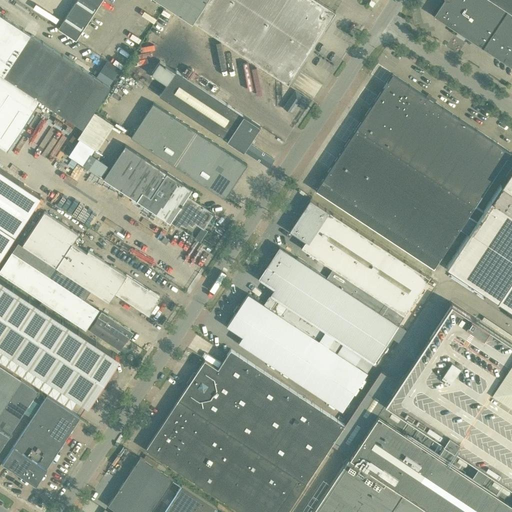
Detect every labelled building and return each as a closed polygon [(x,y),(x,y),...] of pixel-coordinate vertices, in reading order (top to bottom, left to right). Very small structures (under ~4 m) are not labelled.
[(78,0),(59,29),(76,40),(102,0),(78,0)] [(161,0),(288,83),(335,12),(317,0),(161,0)] [(511,10),(496,0),(443,0),(433,15),(511,66),(511,10)] [(511,0),(496,0),(511,10),(511,0)] [(40,100),(81,127),(82,128),(110,86),(0,13),(0,145),(7,150),(40,100)] [(260,126),(176,70),(159,95),(243,151),(260,126)] [(510,151),(435,101),(392,74),(316,189),(433,267),(468,215),(477,220),(446,266),(511,309),(511,166),(507,174),(498,188),(497,190),(483,211),(474,205),(488,184),(489,183),(499,168),(504,160),(510,151)] [(246,164),(153,102),(131,136),(224,197),(246,164)] [(125,144),(118,155),(103,178),(178,227),(181,224),(186,227),(188,224),(193,227),(195,223),(203,229),(214,213),(187,196),(192,188),(125,144)] [(0,158),(0,241),(9,228),(139,315),(170,270),(0,158)] [(301,247),(333,268),(326,277),(398,324),(429,277),(310,199),(289,230),(305,240),(301,247)] [(164,236),(161,241),(166,244),(169,239),(164,236)] [(91,289),(22,244),(18,241),(0,268),(0,271),(42,300),(54,307),(86,328),(99,308),(84,299),(91,289)] [(271,309),(293,323),(299,313),(343,342),(337,352),(355,364),(361,354),(373,362),(398,324),(326,277),(279,246),(258,277),(274,288),(270,294),(277,299),(271,309)] [(0,345),(88,404),(119,357),(0,277),(0,345)] [(293,323),(271,309),(248,293),(239,306),(237,305),(233,310),(235,312),(227,325),(243,335),(237,343),(241,345),(242,344),(342,409),(367,372),(355,364),(337,352),(293,323)] [(511,401),(492,389),(511,358),(511,342),(451,302),(399,382),(380,370),(366,391),(385,403),(378,413),(511,502),(511,401)] [(124,326),(101,311),(89,330),(119,349),(128,335),(121,330),(124,326)] [(241,511),(286,511),(332,443),(344,424),(230,349),(218,368),(204,359),(145,448),(241,511)] [(0,411),(21,379),(0,365),(0,411)] [(0,447),(34,396),(37,391),(38,391),(21,379),(0,411),(0,447)] [(34,396),(43,401),(45,397),(37,391),(34,396)] [(344,424),(332,443),(350,455),(312,511),(511,511),(511,502),(378,413),(385,403),(366,391),(344,424)] [(45,397),(43,401),(2,462),(36,484),(80,417),(46,395),(45,397)] [(151,511),(173,479),(140,457),(108,505),(118,511),(117,511),(108,511),(105,509),(103,511),(151,511)] [(214,511),(217,508),(181,484),(163,511),(214,511)]
